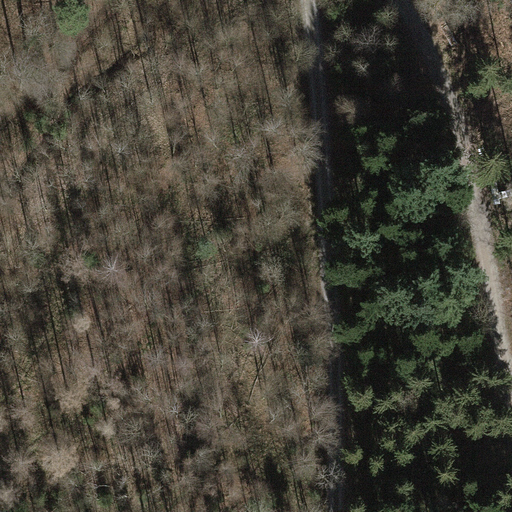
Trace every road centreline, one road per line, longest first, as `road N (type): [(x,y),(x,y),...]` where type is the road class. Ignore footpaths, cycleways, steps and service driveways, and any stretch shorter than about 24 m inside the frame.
road 1 (track): [(311,0),(336,338),(336,511)]
road 2 (track): [(511,399),(457,132),(397,0)]
road 3 (track): [(119,0),(0,117)]
